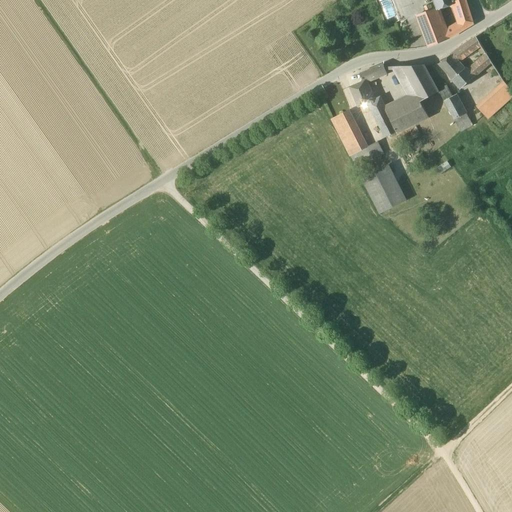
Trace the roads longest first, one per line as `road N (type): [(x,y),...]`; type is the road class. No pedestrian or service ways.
road 1 (residential): [(480,25),(426,56),(349,65),(75,237),(0,294)]
road 2 (track): [(477,511),(442,451),(161,181)]
road 3 (track): [(35,0),(161,181)]
road 4 (track): [(376,511),(511,387)]
